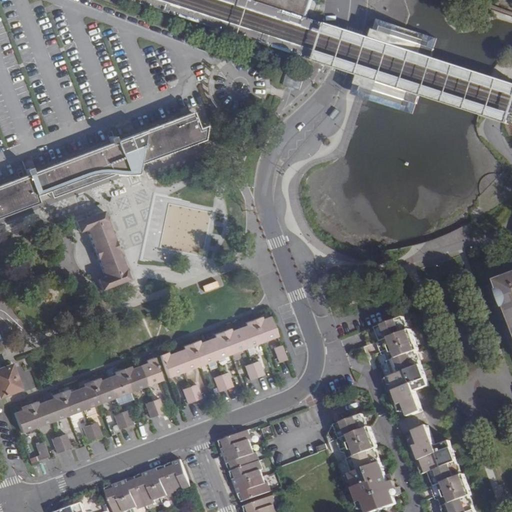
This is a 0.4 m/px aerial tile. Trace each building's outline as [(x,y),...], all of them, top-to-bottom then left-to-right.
[(256,0),(256,1),(307,18),(310,8),(314,9),(315,5),(317,0),(256,0)] [(314,49),(311,60),(354,75),(359,76),(370,80),(419,96),(490,118),(507,123),(509,118),(511,112),(511,109),(511,108),(511,84),(502,82),(431,59),(381,42),(371,39),(367,37),(336,27),(332,26),(323,22),(319,33),(318,37),(315,45),(314,49)] [(434,49),(433,48),(436,39),(404,30),(379,22),(377,30),(374,29),(371,39),(368,48),(428,68),(431,59),(434,49)] [(356,85),(358,86),(354,99),(363,102),(412,115),(414,107),(415,104),(416,104),(419,96),(422,86),(362,66),(359,76),(356,85)] [(296,87),(301,88),(304,77),(290,73),(289,78),(287,85),(296,87)] [(338,109),(332,117),(335,120),(342,112),(338,109)] [(138,174),(139,164),(198,142),(195,136),(187,115),(113,143),(112,139),(106,141),(108,145),(30,175),(29,171),(23,173),(25,177),(0,185),(0,217),(36,203),(35,200),(47,195),(49,199),(111,175),(114,176),(118,177),(130,177),(138,176),(138,174)] [(169,241),(196,245),(197,233),(201,233),(203,213),(170,209),(168,223),(171,224),(169,241)] [(101,293),(129,283),(105,212),(77,222),(81,234),(92,231),(108,277),(97,280),(101,293)] [(511,320),(511,275),(497,281),(511,320)] [(205,292),(220,287),(217,278),(202,283),(205,292)] [(168,376),(277,335),(270,315),(262,318),(261,314),(244,321),(245,324),(230,329),(229,326),(214,332),(215,335),(200,341),(198,338),(182,344),(183,347),(170,352),(168,349),(159,352),(168,376)] [(392,376),(423,365),(407,316),(405,317),(377,327),(382,340),(379,341),(383,353),(388,351),(391,361),(396,359),(400,372),(392,376)] [(273,346),(278,362),(285,359),(280,344),(273,346)] [(146,385),(162,379),(153,355),(145,358),(146,362),(138,365),(146,385)] [(244,364),(249,379),(264,373),(259,359),(244,364)] [(130,391),(146,385),(138,365),(132,367),(131,364),(122,367),(130,391)] [(0,370),(0,400),(0,401),(22,392),(12,365),(0,370)] [(431,385),(423,365),(392,376),(397,389),(395,390),(401,406),(405,404),(410,416),(426,410),(419,390),(431,385)] [(115,396),(130,391),(122,367),(114,370),(115,373),(107,376),(115,396)] [(212,376),(218,391),(233,385),(227,371),(212,376)] [(115,396),(107,376),(101,379),(100,376),(91,379),(99,403),(115,396)] [(99,403),(91,379),(83,382),(84,385),(76,388),(84,409),(99,403)] [(182,388),(187,402),(202,397),(196,382),(182,388)] [(84,409),(76,388),(69,391),(68,388),(59,391),(68,414),(84,409)] [(45,399),(53,420),(68,414),(59,391),(52,394),(53,397),(45,399)] [(152,399),(157,414),(164,411),(159,396),(152,399)] [(37,399),(28,403),(37,426),(53,420),(45,399),(39,402),(37,399)] [(151,416),(157,414),(152,399),(145,402),(151,416)] [(23,408),(12,412),(20,433),(37,426),(28,403),(22,405),(23,408)] [(128,408),(120,411),(126,426),(133,423),(128,408)] [(126,426),(120,411),(114,413),(120,428),(126,426)] [(353,473),(383,462),(365,414),(336,425),(340,437),(338,438),(342,450),(350,447),(354,456),(348,459),(353,473)] [(97,420),(89,423),(95,438),(102,435),(97,420)] [(95,438),(89,423),(82,426),(87,440),(95,438)] [(340,437),(336,425),(333,426),(328,436),(330,441),(338,438),(340,437)] [(430,472),(459,461),(451,440),(439,444),(432,425),(415,430),(420,443),(416,445),(421,459),(422,458),(428,473),(430,472)] [(254,441),(250,430),(220,441),(243,500),(272,489),(268,478),(267,478),(262,466),(263,465),(259,454),(258,455),(253,441),(254,441)] [(65,432),(58,435),(64,450),(71,447),(65,432)] [(64,450),(58,435),(52,437),(57,452),(64,450)] [(48,455),(43,441),(35,444),(41,458),(48,455)] [(326,444),(317,447),(319,452),(328,449),(326,444)] [(191,484),(180,456),(135,473),(147,505),(155,503),(153,498),(167,493),(169,497),(187,490),(186,486),(191,484)] [(477,511),(475,505),(477,504),(476,500),(474,500),(472,495),(474,495),(467,475),(465,475),(464,473),(466,472),(463,465),(461,466),(459,461),(430,472),(435,485),(432,487),(437,499),(440,498),(445,511),(477,511)] [(389,480),(383,462),(353,473),(343,476),(347,488),(353,486),(359,502),(364,500),(368,511),(369,511),(397,501),(395,495),(400,493),(394,478),(389,480)] [(147,505),(135,473),(120,479),(130,507),(136,504),(138,509),(147,505)] [(130,507),(120,479),(104,485),(114,511),(125,511),(125,509),(130,507)] [(279,511),(273,495),(247,505),(249,511),(279,511)] [(85,511),(82,503),(56,511),(85,511)]
